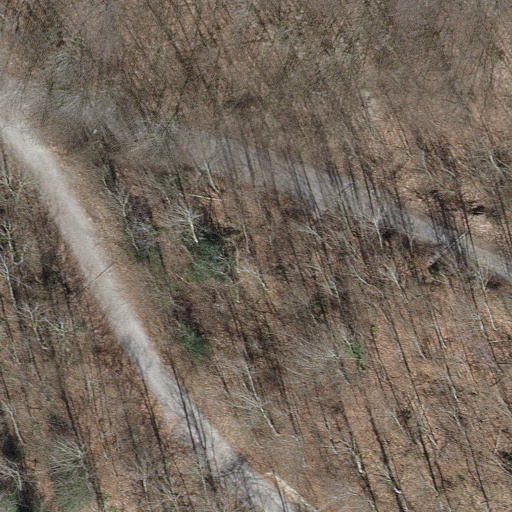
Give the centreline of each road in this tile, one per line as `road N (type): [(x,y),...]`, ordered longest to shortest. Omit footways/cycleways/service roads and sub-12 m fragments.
road 1 (track): [(511,273),(366,208),(2,95)]
road 2 (track): [(272,511),(197,444),(2,95)]
